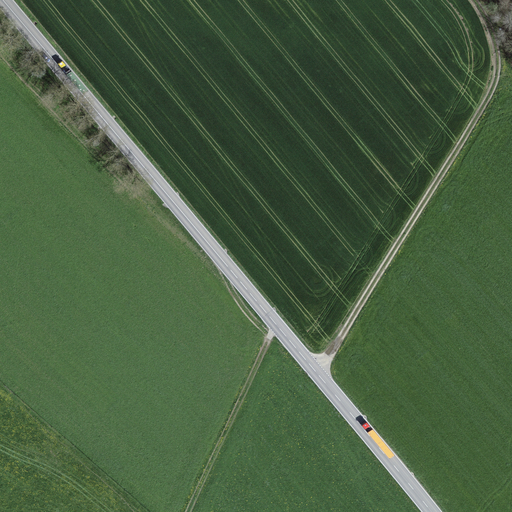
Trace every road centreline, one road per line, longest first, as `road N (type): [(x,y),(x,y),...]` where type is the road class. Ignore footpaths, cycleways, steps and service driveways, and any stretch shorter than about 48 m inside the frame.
road 1 (primary): [(2,0),(428,511)]
road 2 (track): [(473,0),(492,36),(495,83),(315,370)]
road 3 (track): [(190,509),(275,324)]
